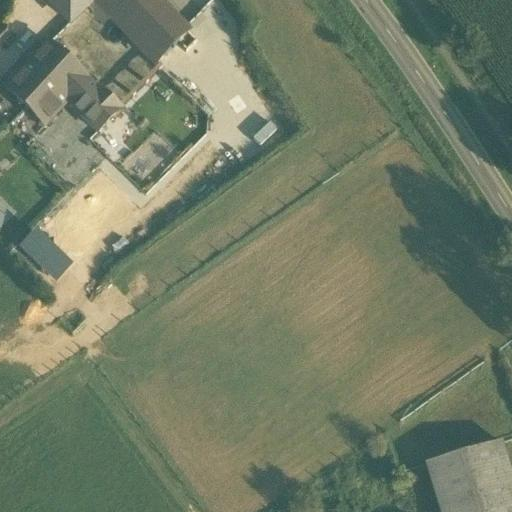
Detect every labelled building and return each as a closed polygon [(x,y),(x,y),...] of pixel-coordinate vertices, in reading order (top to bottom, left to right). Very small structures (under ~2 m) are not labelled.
[(45,0),(69,24),(94,1),(92,0),(45,0)] [(153,0),(92,0),(94,1),(156,66),(188,35),(153,0)] [(67,104),(98,134),(119,113),(86,81),(49,45),(7,91),(45,129),(67,104)] [(270,123),(251,135),(257,145),(276,133),(270,123)] [(65,267),(36,238),(24,250),(53,279),(65,267)] [(439,503),(441,511),(511,511),(511,465),(505,442),(490,447),(486,448),(428,466),(439,503)]
